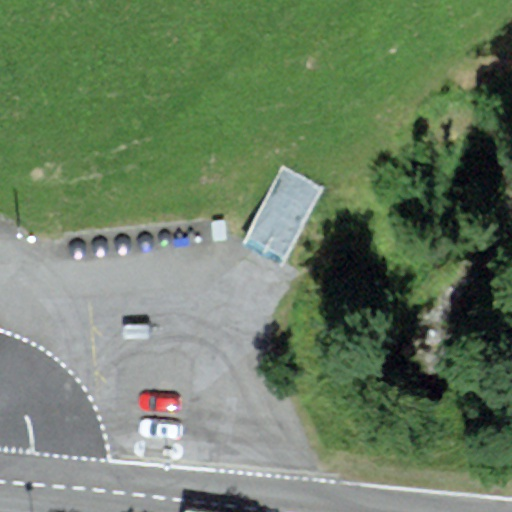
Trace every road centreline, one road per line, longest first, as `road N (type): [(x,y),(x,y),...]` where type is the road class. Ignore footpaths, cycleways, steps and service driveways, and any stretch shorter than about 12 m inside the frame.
road 1 (secondary): [(52,484),(270,511)]
road 2 (unclassified): [(0,377),(30,392),(40,411),(52,484)]
